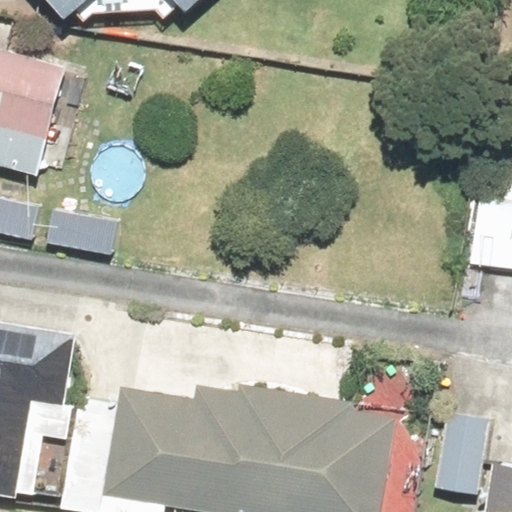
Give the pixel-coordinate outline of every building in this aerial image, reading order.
[(70,0),(83,15),(100,0),(195,0),(203,8),(211,0),(70,0)] [(0,161),(49,174),(51,165),(65,168),(91,71),(0,47),(0,161)] [(74,149),(74,155),(74,156),(74,160),(75,166),(77,171),(80,176),(83,180),(88,183),(93,186),(98,188),(103,188),(109,188),(114,187),(120,185),(124,182),(128,178),(132,174),(135,169),(136,164),(137,159),(137,153),(136,148),(134,142),(131,138),(127,133),(123,130),(118,127),(113,126),(107,125),(102,125),(96,126),(91,128),(86,131),(82,135),(79,139),(76,144),(74,149)] [(477,263),(511,266),(511,172),(487,170),(477,263)] [(87,331),(0,318),(0,492),(29,496),(43,401),(76,405),(87,331)] [(173,511),(175,505),(218,511),(390,511),(406,416),(360,409),(361,401),(247,383),(246,391),(204,384),(202,398),(129,387),(126,403),(88,397),(70,507),(99,511),(173,511)] [(488,494),(499,417),(454,411),(443,487),(488,494)] [(511,511),(511,464),(503,463),(496,511),(485,509),(484,511),(511,511)]
